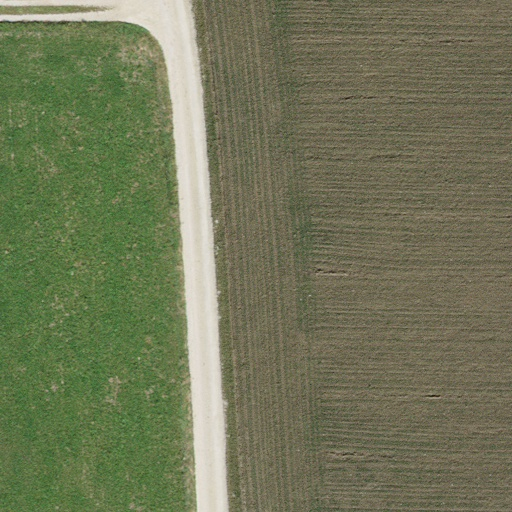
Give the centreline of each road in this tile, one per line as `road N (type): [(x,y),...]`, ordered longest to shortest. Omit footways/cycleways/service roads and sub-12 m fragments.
road 1 (track): [(218,511),(192,150),(166,0)]
road 2 (track): [(0,22),(171,21)]
